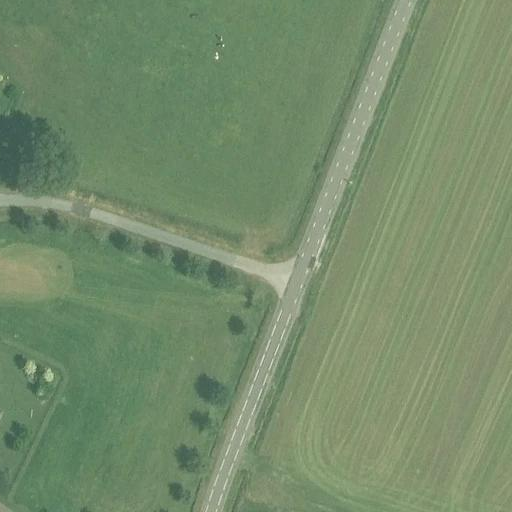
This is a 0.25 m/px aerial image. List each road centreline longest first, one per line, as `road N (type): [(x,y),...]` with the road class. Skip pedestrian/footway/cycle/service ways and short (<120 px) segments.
road 1 (unclassified): [(297,282),(95,214),(0,200)]
road 2 (tertiary): [(297,282),(405,0)]
road 3 (tertiary): [(211,511),(297,282)]
